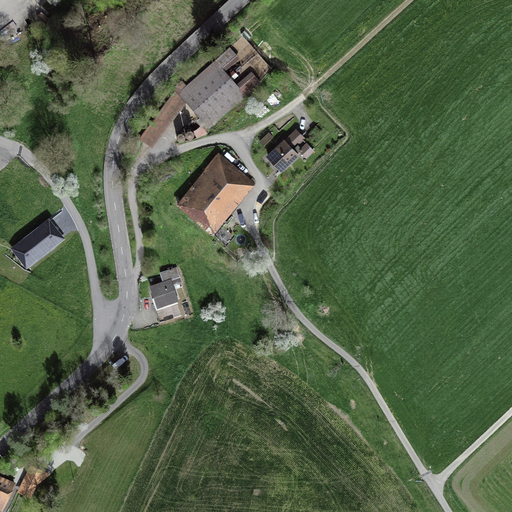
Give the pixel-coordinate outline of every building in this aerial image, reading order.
[(186,102),(210,128),(262,82),(251,71),(236,83),(226,70),(240,58),(228,44),(187,85),(183,80),(175,87),(176,89),(171,96),(172,97),(140,139),(152,147),(186,102)] [(281,172),(300,155),(294,149),(305,138),(296,128),(285,138),(283,136),(277,142),(277,143),(275,145),(265,155),(281,172)] [(273,136),(269,132),(259,141),(263,146),(273,136)] [(306,158),(314,151),(306,142),(298,149),(306,158)] [(218,152),(175,203),(212,234),(255,183),(218,152)] [(63,239),(49,221),(13,250),(27,267),(63,239)] [(152,298),(159,322),(182,315),(177,301),(179,301),(173,284),(181,281),(179,277),(180,277),(177,266),(173,268),(172,266),(168,268),(168,269),(160,272),(162,280),(150,284),(154,297),(152,298)] [(185,315),(191,313),(189,306),(183,307),(185,315)] [(51,474),(31,465),(18,491),(31,498),(37,485),(51,474)] [(0,510),(2,511),(16,482),(0,474),(0,510)]
